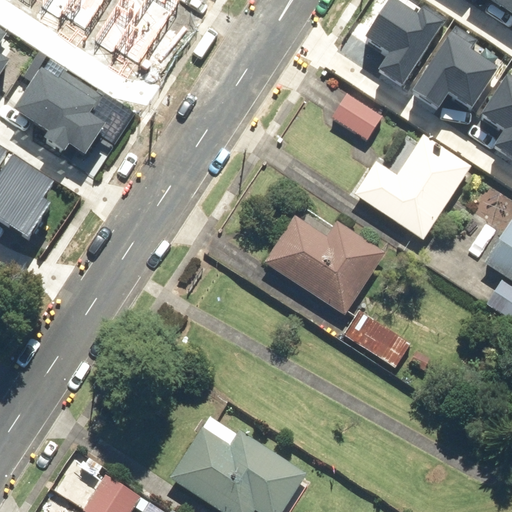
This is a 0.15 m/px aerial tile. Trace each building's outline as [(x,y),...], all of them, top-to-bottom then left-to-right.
[(66,13),(89,28),(106,0),(49,0),(44,9),(62,21),(66,13)] [(122,49),(144,63),(185,1),(182,0),(128,0),(99,44),(117,56),(122,49)] [(390,0),(389,0),(364,40),(389,56),(379,72),(403,88),(444,24),(422,11),(417,17),(390,0)] [(511,0),(490,0),(511,14),(511,0)] [(456,101),(472,112),(498,71),(471,54),(475,47),(453,33),(412,96),(437,112),(447,96),(456,101)] [(77,151),(87,157),(107,128),(90,117),(105,94),(39,51),(12,93),(25,101),(17,113),(51,135),(45,142),(72,159),(77,151)] [(511,77),(506,74),(480,114),(505,130),(495,146),(511,157),(511,77)] [(351,95),(336,118),(370,140),(385,116),(351,95)] [(379,162),(358,195),(427,240),(476,167),(428,136),(401,176),(379,162)] [(0,168),(12,150),(0,142),(0,168)] [(0,173),(0,217),(31,236),(53,199),(47,195),(58,177),(15,150),(0,173)] [(300,217),(269,263),(348,315),(390,254),(341,222),(330,238),(300,217)] [(511,226),(488,263),(511,278),(511,226)] [(511,285),(505,282),(491,304),(511,317),(511,285)] [(416,346),(363,311),(348,334),(400,369),(416,346)] [(226,511),(258,511),(260,510),(262,511),(285,511),(310,474),(244,431),(234,446),(207,428),(174,478),(226,511)] [(111,475),(88,510),(89,511),(135,511),(145,497),(111,475)]
